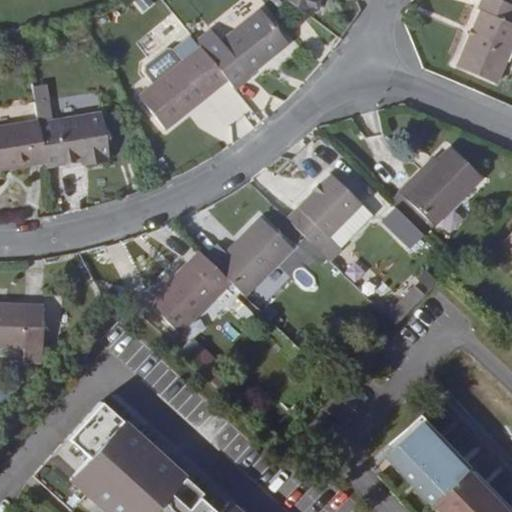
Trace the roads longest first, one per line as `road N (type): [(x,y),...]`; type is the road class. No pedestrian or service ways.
road 1 (residential): [(0,244),(87,233),(181,198),(259,149),(356,64)]
road 2 (residential): [(511,132),(356,64)]
